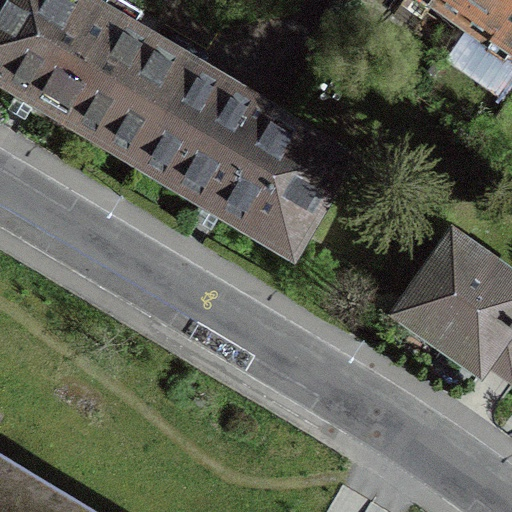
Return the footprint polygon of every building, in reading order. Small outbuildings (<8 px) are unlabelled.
[(194,70),(76,0),(0,0),(0,81),(29,99),(138,164),(193,71),(194,70)] [(511,0),(430,0),(511,57),(511,0)] [(292,130),(193,71),(138,164),(215,210),(292,256),(385,101),(331,64),(292,130)] [(511,277),(453,236),(397,316),(450,353),(480,374),(488,363),(511,379),(511,277)] [(58,511),(0,477),(0,511),(58,511)]
